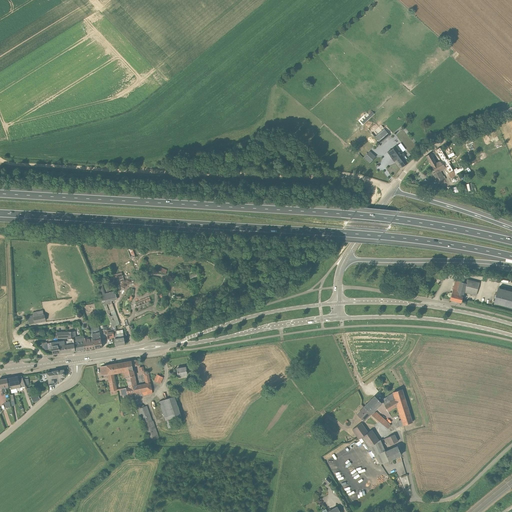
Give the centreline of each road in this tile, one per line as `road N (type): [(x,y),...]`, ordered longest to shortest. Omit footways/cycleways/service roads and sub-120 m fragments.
road 1 (motorway): [(511,241),(353,214),(0,193)]
road 2 (motorway): [(0,214),(340,233),(511,257)]
road 3 (track): [(0,160),(349,176),(391,191)]
road 4 (secondary): [(338,319),(439,320),(511,335)]
road 5 (secondary): [(337,303),(256,315),(175,344)]
road 6 (motorway): [(344,259),(511,265)]
road 7 (secondary): [(175,344),(338,319)]
road 8 (unclassified): [(391,191),(430,148),(511,110)]
road 9 (unclassified): [(390,511),(410,500),(453,496),(511,444)]
road 10 (motorway): [(511,229),(391,191)]
